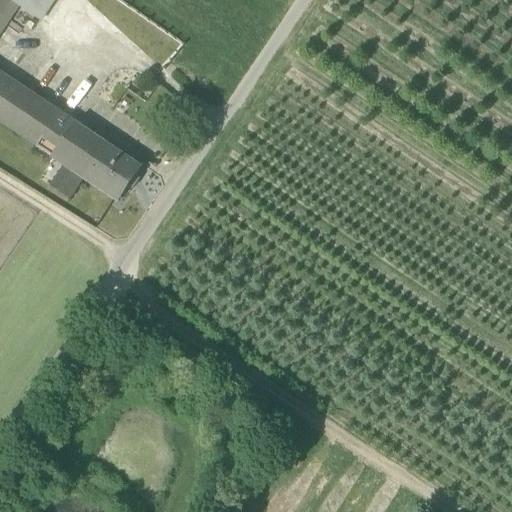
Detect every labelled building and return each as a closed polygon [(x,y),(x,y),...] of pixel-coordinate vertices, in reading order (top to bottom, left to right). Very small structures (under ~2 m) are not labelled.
[(0,0),(0,22),(14,0),(0,0)] [(14,0),(0,22),(0,37),(19,9),(25,0),(14,0)] [(25,0),(19,9),(37,21),(51,0),(25,0)] [(56,117),(0,79),(0,125),(35,149),(56,117)] [(35,149),(52,161),(74,127),(76,128),(77,127),(58,114),(56,117),(35,149)] [(84,182),(118,204),(140,172),(106,149),(106,150),(96,143),(97,142),(86,135),(85,136),(75,130),(76,128),(74,127),(52,161),(53,161),(55,158),(86,179),(84,182)] [(55,158),(53,161),(63,168),(84,182),(86,179),(55,158)] [(84,182),(63,168),(49,190),(70,204),(84,182)]
